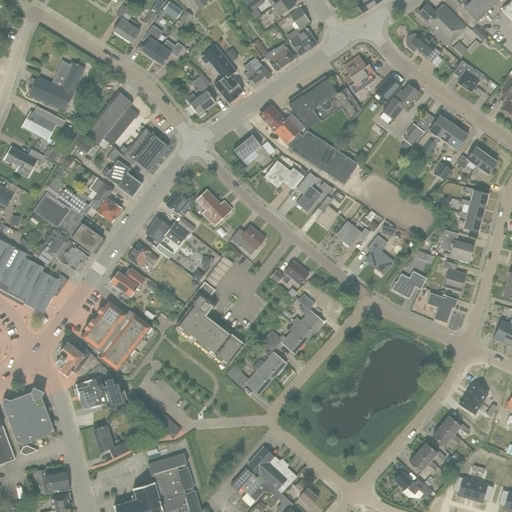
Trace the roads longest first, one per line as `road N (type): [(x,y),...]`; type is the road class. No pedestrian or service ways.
road 1 (primary): [(37,353),(193,146)]
road 2 (residential): [(370,303),(193,146)]
road 3 (residential): [(193,146),(138,79),(34,12)]
road 4 (residential): [(351,498),(458,369),(465,350)]
road 5 (unclassified): [(511,144),(393,58),(368,25)]
road 6 (primary): [(193,146),(342,42)]
road 7 (residential): [(465,350),(511,183)]
road 8 (tertiary): [(87,511),(62,410),(37,353)]
road 9 (residential): [(266,422),(370,303)]
road 10 (residential): [(266,422),(188,425),(141,387)]
